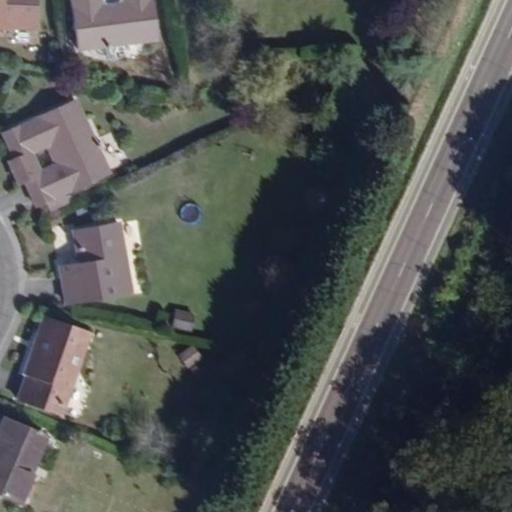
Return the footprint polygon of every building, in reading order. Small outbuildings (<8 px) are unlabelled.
[(0,0),(0,28),(32,30),(33,0),(0,0)] [(156,39),(150,0),(124,0),(124,1),(96,5),(95,0),(69,0),(76,51),(156,39)] [(107,174),(74,102),(2,134),(14,161),(16,166),(31,159),(28,150),(46,141),(58,169),(39,177),(35,167),(19,174),(22,180),(34,207),(107,174)] [(16,166),(14,161),(7,164),(15,183),(22,180),(19,174),(16,166)] [(130,293),(117,224),(77,231),(80,247),(75,248),(78,266),(58,270),(64,305),(130,293)] [(80,247),(77,231),(72,232),(75,248),(80,247)] [(189,331),(192,313),(172,310),(169,328),(189,331)] [(59,414),(87,334),(46,320),(18,400),(59,414)] [(0,495),(19,504),(46,437),(7,421),(0,437),(0,495)]
